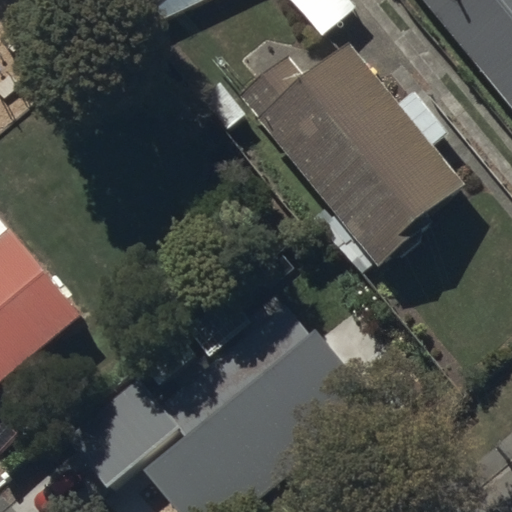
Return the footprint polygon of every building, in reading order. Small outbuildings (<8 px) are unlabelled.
[(163,0),(144,0),(152,9),(163,0)] [(357,1),(356,0),(296,0),(323,31),(357,1)] [(511,0),(429,0),(511,98),(511,0)] [(402,99),(348,30),(303,67),(289,49),(240,91),(379,258),(437,212),(430,204),(465,176),(435,138),(448,127),(416,87),(402,99)] [(22,243),(0,261),(0,404),(93,329),(22,243)] [(309,328),(284,299),(166,399),(143,372),(71,433),(109,478),(140,451),(191,511),(248,511),(384,398),(318,320),(309,328)]
